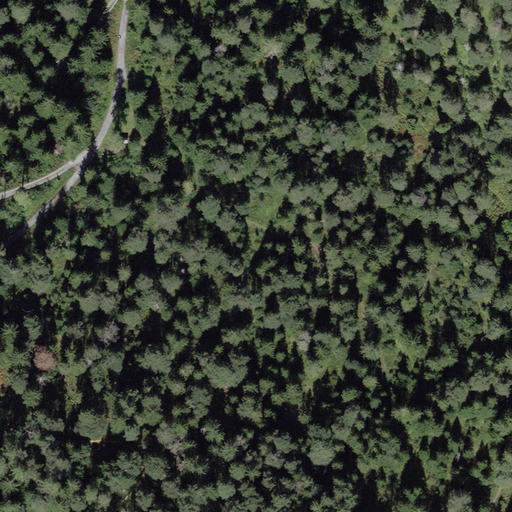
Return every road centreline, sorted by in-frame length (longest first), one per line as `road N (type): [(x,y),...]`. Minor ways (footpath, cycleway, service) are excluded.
road 1 (track): [(127,0),(118,87),(88,156)]
road 2 (track): [(0,82),(79,55),(116,0)]
road 3 (track): [(0,246),(88,156)]
